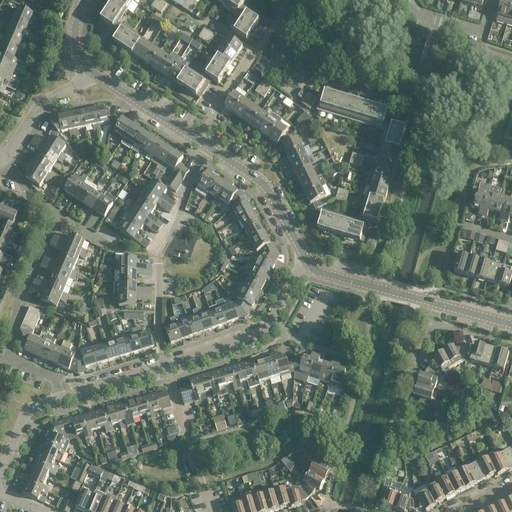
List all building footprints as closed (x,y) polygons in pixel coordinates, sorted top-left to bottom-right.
[(36,0),(33,7),(41,11),(44,3),(36,0)] [(113,0),(111,4),(118,8),(125,13),(132,3),(127,0),(113,0)] [(219,0),(218,2),(237,14),(246,0),(219,0)] [(511,9),(511,2),(503,0),(502,0),(496,22),(507,25),(511,9)] [(101,20),(111,27),(115,29),(125,13),(118,8),(111,4),(101,20)] [(16,9),(12,20),(27,26),(32,15),(16,9)] [(261,18),(258,16),(247,9),(244,13),(255,20),(259,22),(261,18)] [(259,22),(255,20),(244,13),(232,31),(247,41),(259,22)] [(7,31),(22,37),(27,26),(12,20),(7,31)] [(98,24),(102,26),(112,33),(115,29),(111,27),(101,20),(98,24)] [(133,56),(138,49),(143,41),(123,28),(113,43),(133,56)] [(2,42),(18,48),(22,37),(7,31),(2,42)] [(242,47),(228,38),(222,47),(237,56),(242,47)] [(143,41),(138,49),(133,56),(142,62),(152,47),(143,41)] [(0,54),(2,56),(2,55),(13,60),(18,48),(2,42),(0,47),(0,54)] [(34,55),(35,48),(24,45),(22,52),(34,55)] [(151,67),(160,53),(152,47),(142,62),(151,67)] [(216,56),(223,61),(231,65),(237,56),(222,47),(216,56)] [(169,59),(160,53),(151,67),(160,73),(169,59)] [(13,60),(2,55),(2,56),(0,60),(0,67),(13,73),(16,66),(24,70),(26,65),(13,60)] [(231,65),(223,61),(216,56),(204,75),(218,84),(231,65)] [(169,59),(160,73),(168,79),(178,64),(169,59)] [(177,84),(182,77),(187,70),(178,64),(168,79),(177,84)] [(0,80),(3,82),(8,84),(16,88),(18,83),(10,80),(13,73),(0,67),(0,80)] [(187,70),(182,77),(177,84),(195,96),(205,82),(187,70)] [(200,99),(202,95),(209,84),(205,82),(195,96),(200,99)] [(234,93),(224,108),(233,114),(243,100),(247,95),(238,88),(234,93)] [(307,94),(302,91),(297,97),(303,101),(305,98),(307,94)] [(325,93),(322,101),(320,109),(383,128),(388,112),(325,93)] [(233,114),(242,120),(252,106),(243,100),(233,114)] [(242,120),(251,126),(261,112),(252,106),(242,120)] [(94,110),(98,131),(102,131),(101,125),(109,123),(106,108),(94,110)] [(94,110),(82,113),(85,128),(93,126),(94,132),(98,131),(94,110)] [(251,126),(260,132),(270,118),(261,112),(251,126)] [(82,113),(70,115),(75,136),(79,136),(77,130),(85,128),(82,113)] [(58,118),(51,120),(50,122),(58,133),(61,133),(69,131),(71,137),(75,136),(70,115),(58,118)] [(269,139),(279,125),(282,121),(273,115),(270,118),(260,132),(269,139)] [(298,123),(302,126),(306,122),(302,118),(298,123)] [(310,126),(314,122),(310,118),(306,122),(310,126)] [(121,144),(133,126),(123,119),(114,132),(121,136),(118,141),(121,144)] [(407,126),(403,124),(391,121),(389,125),(398,128),(406,130),(407,126)] [(310,126),(306,122),(302,126),(305,130),(310,126)] [(269,139),(278,145),(288,131),(279,125),(269,139)] [(406,130),(398,128),(389,125),(383,146),(391,149),(400,151),(406,130)] [(121,144),(125,146),(131,150),(134,145),(143,132),(133,126),(121,144)] [(143,132),(134,145),(141,149),(138,154),(141,157),(153,139),(143,132)] [(33,140),(64,161),(67,157),(61,154),(66,147),(52,138),(48,143),(36,136),(33,140)] [(155,158),(163,145),(153,139),(141,157),(145,159),(148,154),(155,158)] [(298,139),(282,146),(287,156),(303,149),(302,148),(303,147),(304,148),(309,145),(308,142),(305,141),(301,143),(302,143),(300,144),(298,139)] [(64,161),(33,140),(30,145),(42,153),(39,158),(53,167),(57,161),(62,164),(64,161)] [(155,158),(151,163),(158,167),(156,169),(160,172),(161,170),(173,152),(163,145),(155,158)] [(400,151),(391,149),(383,146),(380,157),(397,161),(400,151)] [(287,156),(292,166),(307,158),(303,149),(287,156)] [(161,170),(160,172),(163,174),(165,172),(168,167),(175,171),(172,175),(177,179),(184,168),(179,165),(183,158),(173,152),(161,170)] [(380,157),(377,167),(394,172),(397,161),(380,157)] [(30,166),(51,181),(53,177),(48,174),(53,167),(39,158),(35,164),(33,162),(30,166)] [(292,166),(296,176),(312,168),(307,158),(292,166)] [(117,170),(121,164),(115,160),(111,166),(117,170)] [(99,167),(106,172),(109,168),(101,163),(99,167)] [(51,181),(30,166),(26,171),(29,173),(25,179),(39,188),(44,181),(49,184),(51,181)] [(218,180),(212,176),(214,173),(204,167),(197,177),(202,180),(195,192),(205,198),(208,193),(208,194),(218,180)] [(377,167),(374,177),(390,182),(394,172),(377,167)] [(183,182),(189,172),(184,168),(177,179),(183,182)] [(301,186),(317,178),(312,168),(296,176),(301,186)] [(72,179),(64,192),(74,198),(86,180),(88,178),(84,176),(82,179),(75,175),(72,179)] [(169,180),(179,187),(183,182),(177,179),(172,175),(169,180)] [(118,179),(126,184),(128,181),(121,176),(118,179)] [(390,182),(374,177),(368,176),(365,186),(366,186),(371,188),(387,193),(390,182)] [(306,195),(321,188),(317,178),(301,186),(306,195)] [(96,187),(89,183),(86,180),(74,198),(84,205),(93,192),(96,187)] [(169,180),(165,186),(176,193),(179,187),(169,180)] [(229,183),(224,180),(223,183),(218,180),(208,194),(215,198),(212,203),(215,205),(229,183)] [(173,209),(176,204),(163,196),(167,191),(153,182),(149,188),(144,185),(141,188),(173,209)] [(232,189),(234,186),(229,183),(215,205),(219,207),(222,202),(229,207),(231,204),(234,206),(245,195),(239,191),(237,192),(232,189)] [(479,190),(474,188),(471,196),(476,198),(474,206),(480,208),(478,215),(482,216),(491,187),(480,184),(479,190)] [(366,186),(363,197),(368,198),(384,203),(387,193),(371,188),(366,186)] [(501,190),(491,187),(482,216),(487,217),(489,211),(495,212),(500,196),(501,190)] [(157,206),(160,207),(170,214),(173,209),(141,188),(139,192),(144,195),(140,202),(154,211),(157,206)] [(321,188),(306,195),(310,205),(313,204),(316,210),(327,205),(324,199),(326,198),(321,188)] [(84,205),(94,212),(106,194),(103,191),(99,196),(93,192),(84,205)] [(94,212),(105,218),(113,205),(116,200),(106,194),(94,212)] [(234,206),(236,209),(233,210),(237,217),(232,220),(234,224),(253,213),(247,203),(249,202),(245,195),(234,206)] [(495,212),(501,214),(499,221),(503,222),(510,199),(500,196),(495,212)] [(361,219),(370,222),(378,224),(384,203),(368,198),(361,219)] [(503,222),(508,223),(510,217),(511,217),(511,199),(510,199),(503,222)] [(0,219),(1,220),(9,202),(5,200),(1,208),(0,207),(0,219)] [(1,220),(5,222),(15,226),(18,220),(15,219),(17,215),(9,212),(13,203),(9,202),(1,220)] [(159,229),(163,224),(150,216),(154,211),(140,202),(136,209),(130,205),(128,209),(159,229)] [(131,215),(128,219),(127,222),(141,231),(144,226),(156,234),(159,229),(128,209),(126,212),(131,215)] [(234,224),(236,227),(239,234),(245,231),(259,224),(253,213),(234,224)] [(318,230),(349,239),(359,242),(364,226),(323,213),(318,230)] [(0,245),(6,248),(6,249),(14,252),(16,247),(8,244),(15,226),(5,222),(0,233),(0,245)] [(141,231),(127,222),(122,229),(117,225),(115,229),(146,249),(150,244),(137,237),(141,231)] [(245,231),(249,238),(244,241),(245,244),(264,234),(259,224),(245,231)] [(364,244),(366,235),(369,227),(364,226),(359,242),(364,244)] [(468,232),(466,239),(473,241),(476,234),(468,232)] [(279,255),(273,243),(270,245),(264,234),(245,244),(248,248),(253,245),(257,253),(260,251),(262,255),(261,256),(279,255)] [(51,241),(86,256),(87,252),(82,250),(85,242),(70,235),(67,242),(54,236),(51,241)] [(86,256),(51,241),(49,246),(63,252),(60,257),(76,264),(79,257),(84,260),(86,256)] [(6,249),(6,248),(0,245),(0,258),(9,263),(11,258),(3,255),(6,249)] [(115,255),(115,261),(120,261),(120,267),(120,271),(151,272),(151,266),(137,266),(137,259),(124,259),(124,255),(115,255)] [(250,259),(247,264),(249,266),(272,278),(275,273),(272,271),(275,266),(274,265),(279,255),(261,256),(257,263),(250,259)] [(470,258),(458,255),(453,272),(465,275),(470,258)] [(76,264),(60,257),(58,264),(44,258),(42,263),(76,278),(78,274),(72,272),(76,264)] [(0,263),(8,267),(9,263),(0,258),(0,263)] [(94,258),(91,269),(96,270),(99,260),(94,258)] [(476,279),(481,261),(470,258),(465,275),(476,279)] [(487,282),(492,264),(481,261),(476,279),(487,282)] [(76,278),(42,263),(40,268),(53,274),(51,280),(66,286),(69,279),(75,282),(76,278)] [(247,264),(245,269),(252,273),(249,279),(264,287),(266,281),(269,283),(272,278),(249,266),(247,264)] [(497,285),(503,268),(492,264),(487,282),(497,285)] [(497,285),(509,288),(511,276),(511,270),(503,268),(497,285)] [(114,271),(114,275),(114,283),(136,284),(137,277),(151,277),(151,272),(120,271),(114,271)] [(260,299),(263,294),(260,293),(264,287),(249,279),(245,286),(240,283),(238,287),(260,299)] [(66,286),(51,280),(48,285),(35,280),(33,285),(43,290),(67,300),(68,296),(63,294),(66,286)] [(114,283),(113,291),(113,295),(151,296),(151,290),(136,290),(136,284),(114,283)] [(209,286),(202,291),(204,296),(211,293),(209,286)] [(248,317),(255,303),(258,304),(260,299),(238,287),(236,290),(241,293),(235,305),(248,317)] [(67,300),(43,290),(41,295),(44,296),(41,302),(56,309),(60,301),(65,304),(67,300)] [(136,308),(136,301),(151,301),(151,296),(113,295),(113,299),(119,299),(119,307),(136,308)] [(227,324),(248,317),(235,305),(226,308),(223,301),(219,302),(227,324)] [(219,302),(215,304),(216,307),(209,310),(210,314),(211,314),(216,329),(227,324),(219,302)] [(30,307),(27,313),(39,318),(42,312),(30,307)] [(203,317),(200,309),(196,311),(205,333),(216,329),(211,314),(210,314),(203,317)] [(100,311),(94,313),(96,320),(103,318),(100,311)] [(194,337),(205,333),(196,311),(192,312),(194,316),(187,319),(194,337)] [(37,324),(39,318),(27,313),(25,318),(37,324)] [(115,314),(108,316),(110,322),(117,320),(115,314)] [(25,318),(23,324),(35,329),(37,324),(25,318)] [(187,319),(179,322),(178,318),(174,319),(182,342),(194,337),(187,319)] [(174,319),(170,321),(173,329),(165,331),(171,346),(182,342),(174,319)] [(32,335),(35,329),(23,324),(20,330),(32,335)] [(137,331),(143,351),(155,348),(150,333),(142,335),(141,329),(137,331)] [(25,352),(36,357),(46,334),(42,332),(40,338),(32,335),(20,330),(19,343),(27,346),(25,352)] [(143,351),(137,331),(133,332),(135,338),(127,340),(132,355),(143,351)] [(50,335),(46,334),(36,357),(47,361),(53,347),(46,344),(50,335)] [(132,355),(127,340),(120,342),(118,336),(114,338),(120,358),(132,355)] [(120,358),(114,338),(110,339),(112,345),(104,347),(109,362),(120,358)] [(64,342),(60,350),(53,347),(47,361),(58,366),(68,343),(64,342)] [(79,358),(68,353),(72,345),(68,343),(58,366),(69,371),(78,374),(79,358)] [(109,362),(104,347),(97,349),(95,343),(91,344),(97,365),(109,362)] [(97,365),(91,344),(87,346),(89,351),(81,354),(82,357),(79,358),(78,374),(87,371),(86,369),(97,365)] [(474,348),(471,347),(465,348),(466,361),(466,360),(482,365),(487,348),(475,344),(474,348)] [(456,350),(454,347),(444,352),(453,368),(466,361),(465,348),(460,348),(456,350)] [(498,351),(487,348),(482,365),(493,368),(498,351)] [(504,371),(509,354),(498,351),(493,368),(504,371)] [(436,361),(432,363),(429,368),(439,376),(453,368),(444,352),(434,358),(436,361)] [(295,360),(287,363),(286,357),(279,359),(277,353),(273,354),(280,377),(294,373),(295,360)] [(294,373),(309,377),(316,354),(312,353),(310,359),(304,357),(302,363),(295,360),(294,373)] [(273,354),(269,355),(271,362),(264,363),(270,380),(280,377),(273,354)] [(319,381),(325,364),(319,362),(321,356),(316,354),(309,377),(307,383),(318,387),(320,381),(319,381)] [(264,363),(258,365),(256,359),(252,360),(252,361),(259,383),(270,380),(264,363)] [(337,361),(333,360),(331,366),(325,364),(319,381),(320,381),(329,384),(337,361)] [(252,361),(242,364),(247,381),(249,389),(259,385),(259,383),(252,361)] [(329,384),(340,388),(346,371),(339,369),(341,363),(337,361),(329,384)] [(242,389),(240,383),(247,381),(242,364),(231,367),(238,390),(242,389)] [(233,385),(234,391),(238,390),(231,367),(221,371),(226,387),(233,385)] [(424,376),(420,374),(417,386),(434,391),(439,376),(429,368),(425,372),(424,376)] [(217,396),(221,395),(219,389),(226,387),(221,371),(210,374),(217,396)] [(205,394),(212,392),(213,397),(217,396),(210,374),(200,377),(205,394)] [(194,396),(196,402),(200,401),(198,396),(205,394),(200,377),(189,380),(191,385),(194,396)] [(196,402),(194,396),(191,385),(179,388),(184,405),(196,402)] [(424,405),(437,409),(439,403),(432,401),(434,391),(417,386),(414,397),(426,400),(424,405)] [(161,411),(171,408),(167,392),(156,395),(161,411)] [(154,413),(161,411),(156,395),(156,394),(145,398),(151,420),(156,419),(154,413)] [(134,401),(140,417),(147,415),(148,421),(151,420),(145,398),(134,401)] [(124,404),(131,426),(135,425),(133,419),(140,417),(134,401),(124,404)] [(306,402),(304,410),(309,412),(312,404),(306,402)] [(126,422),(127,427),(131,426),(124,404),(114,407),(119,424),(126,422)] [(103,410),(110,433),(114,431),(112,426),(119,424),(114,407),(103,410)] [(93,413),(98,430),(105,428),(106,434),(110,433),(103,410),(93,413)] [(83,417),(89,439),(93,438),(91,432),(98,430),(93,413),(83,417)] [(75,431),(77,437),(84,434),(85,440),(89,439),(83,417),(72,420),(75,431)] [(64,421),(67,433),(75,431),(72,420),(71,419),(64,421)] [(56,423),(60,436),(67,433),(64,421),(56,423)] [(48,433),(43,443),(65,453),(66,449),(69,442),(64,440),(63,440),(65,434),(60,436),(56,423),(50,425),(47,433),(48,433)] [(177,426),(167,430),(169,436),(167,437),(169,444),(174,441),(180,435),(179,433),(177,426)] [(39,454),(55,460),(61,463),(65,453),(43,443),(39,454)] [(158,449),(156,443),(148,445),(150,452),(158,449)] [(140,448),(142,454),(150,452),(148,445),(140,448)] [(508,472),(511,469),(511,453),(510,450),(500,456),(508,472)] [(306,452),(303,457),(309,460),(312,455),(306,452)] [(116,453),(108,456),(110,463),(118,460),(116,453)] [(53,465),(55,460),(39,454),(35,463),(56,473),(58,469),(54,468),(55,467),(54,465),(53,465)] [(432,454),(425,457),(428,462),(434,459),(432,454)] [(500,456),(490,460),(489,461),(497,477),(508,472),(500,456)] [(490,460),(489,458),(478,464),(486,480),(494,476),(495,478),(497,477),(489,461),(490,460)] [(285,459),(282,462),(287,468),(290,462),(285,459)] [(56,473),(35,463),(31,474),(47,481),(49,474),(55,476),(56,473)] [(325,482),(331,472),(315,463),(309,473),(325,482)] [(83,464),(80,471),(85,473),(88,467),(83,464)] [(476,485),(486,480),(478,464),(468,469),(476,485)] [(91,466),(88,474),(91,475),(94,474),(96,469),(91,466)] [(82,484),(86,474),(85,473),(80,471),(75,469),(71,479),(82,484)] [(466,490),(476,485),(468,469),(458,474),(466,490)] [(257,473),(251,475),(254,484),(260,483),(257,473)] [(309,473),(306,479),(304,478),(303,478),(300,478),(298,478),(295,480),(301,487),(310,497),(314,494),(316,490),(319,492),(325,482),(309,473)] [(26,483),(48,493),(49,489),(44,487),(47,481),(31,474),(26,483)] [(435,479),(437,484),(446,500),(456,495),(448,479),(445,474),(435,479)] [(456,495),(466,490),(458,474),(448,479),(456,495)] [(386,480),(382,493),(386,494),(382,506),(393,510),(399,493),(401,487),(400,487),(400,485),(391,481),(386,480)] [(48,493),(26,483),(22,494),(38,501),(41,494),(46,496),(48,493)] [(143,493),(144,492),(145,489),(135,484),(134,488),(133,489),(143,493)] [(437,484),(427,489),(428,491),(436,507),(439,506),(438,503),(446,500),(437,484)] [(292,509),(303,505),(302,502),(306,501),(310,497),(301,487),(287,491),(286,491),(292,509)] [(393,510),(399,511),(405,511),(406,510),(410,511),(415,511),(414,498),(412,497),(412,491),(401,487),(399,493),(393,510)] [(415,511),(421,510),(424,509),(425,511),(426,511),(436,507),(428,491),(427,489),(426,487),(414,492),(414,498),(415,511)] [(280,510),(288,507),(288,510),(292,509),(286,491),(287,491),(286,489),(275,492),(280,510)] [(83,511),(86,511),(93,496),(82,492),(75,509),(83,511)] [(98,511),(105,496),(95,492),(93,496),(86,511),(98,511)] [(268,511),(272,511),(280,510),(275,492),(264,496),(268,511)] [(106,495),(105,496),(98,511),(110,511),(114,503),(116,500),(106,495)] [(240,496),(242,502),(243,504),(245,511),(257,511),(253,499),(247,500),(246,495),(240,496)] [(257,511),(268,511),(264,496),(253,499),(257,511)] [(66,501),(62,511),(63,511),(69,511),(73,504),(66,501)] [(123,511),(125,508),(114,503),(110,511),(123,511)] [(496,511),(509,511),(505,503),(494,508),(496,511)]
